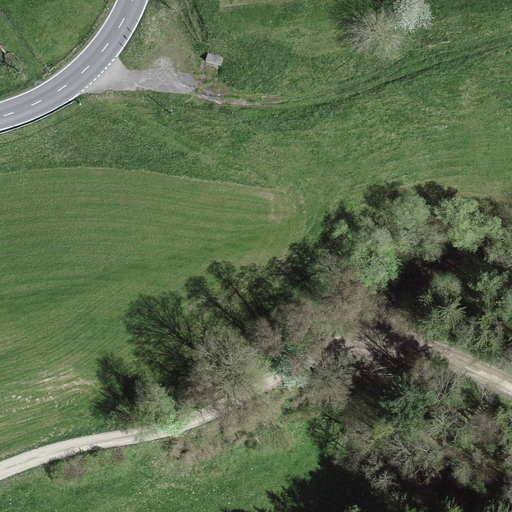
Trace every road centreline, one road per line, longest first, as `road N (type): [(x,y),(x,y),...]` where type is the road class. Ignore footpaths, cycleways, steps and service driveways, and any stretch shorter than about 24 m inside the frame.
road 1 (track): [(0,469),(189,423),(360,343),(418,347),(511,384)]
road 2 (track): [(90,65),(126,80),(267,103),(348,90),(511,34)]
road 3 (track): [(372,343),(396,287),(422,268),(511,259)]
road 4 (tertiary): [(0,116),(51,94),(90,65),(132,0)]
